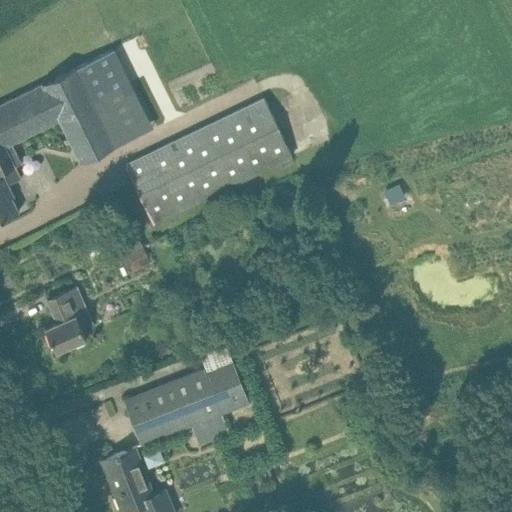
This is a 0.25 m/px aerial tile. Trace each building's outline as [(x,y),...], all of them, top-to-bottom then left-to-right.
[(77,66),(0,103),(0,172),(16,164),(22,162),(13,144),(60,121),(80,162),(116,145),(94,101),(131,83),(114,49),(77,66)] [(291,152),(264,96),(125,162),(152,219),(291,152)] [(22,176),(16,164),(0,172),(0,219),(21,210),(13,193),(14,192),(10,182),(22,176)] [(150,261),(133,225),(102,240),(119,275),(150,261)] [(91,321),(76,285),(65,290),(47,298),(57,321),(45,326),(56,350),(74,342),(75,342),(78,346),(86,343),(85,337),(86,337),(82,326),(91,321)] [(207,371),(205,367),(142,392),(124,399),(141,443),(160,436),(190,424),(198,442),(228,430),(221,412),(251,400),(255,399),(239,359),(235,360),(207,371)] [(135,446),(121,452),(102,459),(123,511),(139,506),(140,511),(174,511),(166,489),(153,494),(135,446)]
